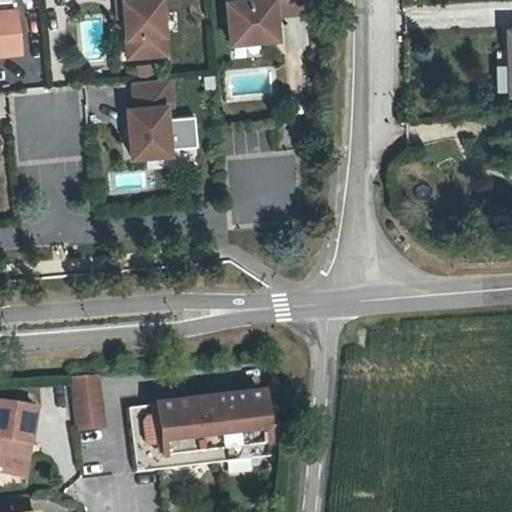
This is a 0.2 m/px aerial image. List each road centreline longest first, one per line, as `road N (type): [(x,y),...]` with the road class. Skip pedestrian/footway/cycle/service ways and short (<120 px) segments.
road 1 (tertiary): [(0,330),(331,302)]
road 2 (residential): [(331,302),(360,82),(358,0)]
road 3 (residential): [(0,238),(220,217)]
road 4 (unclassified): [(308,511),(331,302)]
road 5 (tertiary): [(331,302),(511,287)]
